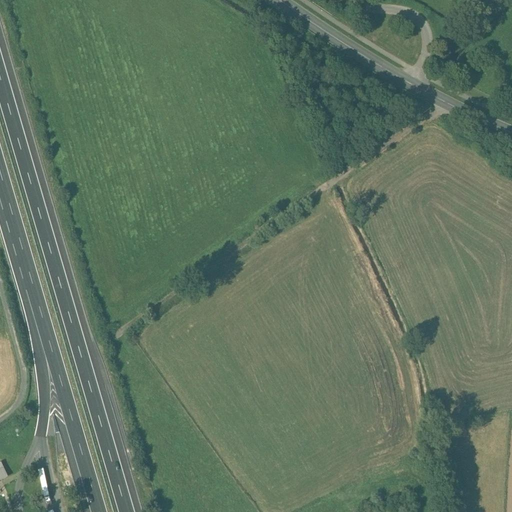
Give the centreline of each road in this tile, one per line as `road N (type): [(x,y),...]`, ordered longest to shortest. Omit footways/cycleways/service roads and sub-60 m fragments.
road 1 (motorway): [(124,511),(0,82)]
road 2 (track): [(448,104),(111,340)]
road 3 (motorway): [(42,332),(95,511)]
road 4 (secondary): [(413,87),(274,0)]
road 5 (track): [(0,417),(18,404),(24,386),(0,276)]
road 6 (motorway): [(0,185),(42,332)]
road 7 (unclassified): [(413,87),(426,28),(392,7),(342,0)]
